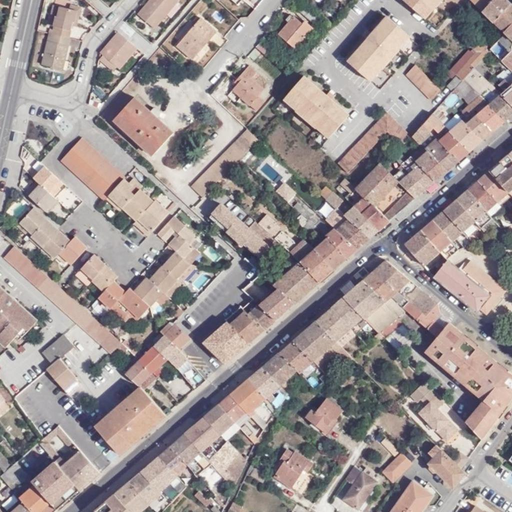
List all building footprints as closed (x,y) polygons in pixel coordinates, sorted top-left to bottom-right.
[(150,0),(137,15),(155,30),(160,23),(178,2),(175,0),(150,0)] [(443,0),(404,0),(426,18),(436,6),(437,7),(443,0)] [(480,15),(483,11),(472,0),(469,0),(467,3),(480,15)] [(472,0),(483,11),(493,0),(472,0)] [(511,3),(508,0),(493,0),(483,11),(495,22),(511,3)] [(495,22),(500,27),(506,32),(511,24),(511,3),(495,22)] [(315,28),(323,18),(307,4),(301,12),(314,23),(312,26),(314,27),(315,28)] [(81,8),(70,5),(69,10),(77,12),(75,23),(72,23),(71,27),(76,28),(81,8)] [(53,6),(49,26),(52,27),(54,18),(57,18),(59,7),(53,6)] [(52,31),(50,30),(49,34),(69,39),(71,27),(72,23),(75,23),(77,12),(69,10),(59,7),(57,18),(54,18),(52,27),(52,31)] [(280,34),(295,48),(314,27),(305,20),(303,23),(295,16),(294,17),(289,23),(280,34)] [(400,49),(399,49),(410,35),(388,16),(372,34),(369,31),(364,37),(367,40),(348,61),(371,81),(382,68),(384,68),(400,49)] [(471,25),(461,16),(458,19),(459,21),(467,29),(471,25)] [(193,59),(217,31),(200,17),(195,23),(197,25),(178,46),(193,59)] [(456,25),(465,34),(469,31),(467,29),(459,21),(456,25)] [(482,36),(471,25),(467,29),(469,31),(477,39),(478,41),(482,36)] [(500,27),(494,35),(499,39),(506,32),(500,27)] [(116,67),(119,70),(138,49),(118,32),(102,50),(101,54),(103,56),(116,67)] [(42,65),(63,70),(71,39),(69,39),(49,34),(42,65)] [(478,41),(487,49),(492,44),(483,36),(482,36),(478,41)] [(477,52),(458,73),(459,74),(464,80),(469,74),(475,68),(488,53),(489,51),(487,49),(478,41),(477,39),(471,46),(473,48),(477,52)] [(500,58),(509,49),(498,39),(490,48),(500,58)] [(258,47),(267,55),(273,48),(263,40),(258,47)] [(261,53),(255,48),(249,56),(254,60),(261,53)] [(447,73),(453,78),(458,73),(477,52),(473,48),(471,51),(469,49),(447,73)] [(490,56),(488,53),(475,68),(495,88),(498,85),(480,67),(490,56)] [(511,70),(498,85),(505,92),(511,85),(511,57),(509,55),(502,62),(511,70)] [(100,61),(112,72),(116,67),(103,56),(100,60),(100,61)] [(406,74),(431,100),(441,90),(416,64),(406,74)] [(239,84),(233,90),(242,97),(257,110),(265,101),(258,96),(265,89),(254,80),(260,73),(250,66),(239,78),(242,80),(239,84)] [(469,74),(464,80),(486,101),(506,121),(511,115),(511,104),(502,95),(495,88),(475,68),(469,74)] [(459,74),(448,86),(453,91),(464,80),(459,74)] [(330,91),(326,94),(304,75),(285,98),(297,109),(296,110),(317,128),(318,127),(330,138),(349,115),(332,99),(335,96),(330,91)] [(463,111),(468,118),(473,112),(486,101),(464,80),(453,91),(457,94),(459,93),(472,104),(463,111)] [(511,85),(505,92),(502,95),(511,104),(511,85)] [(228,96),(237,103),(242,97),(233,90),(228,96)] [(154,108),(151,112),(135,97),(117,117),(156,153),(174,133),(157,118),(159,116),(160,111),(154,108)] [(473,112),(493,131),(506,121),(486,101),(473,112)] [(433,114),(445,126),(451,132),(458,126),(438,109),(433,114)] [(338,164),(348,173),(385,131),(403,148),(413,136),(385,111),(338,164)] [(468,118),(464,121),(483,140),(493,131),(473,112),(468,118)] [(438,132),(439,133),(445,126),(433,114),(423,125),(430,132),(435,127),(438,132)] [(483,140),(464,121),(458,126),(451,132),(470,152),(483,140)] [(430,132),(423,125),(413,136),(420,143),(430,132)] [(439,133),(444,138),(451,132),(445,126),(439,133)] [(243,132),(190,185),(202,197),(258,141),(251,134),(248,137),(243,132)] [(451,132),(444,138),(440,142),(444,145),(460,161),(470,152),(451,132)] [(88,143),(83,138),(72,149),(78,154),(88,143)] [(444,145),(440,142),(428,151),(432,155),(444,145)] [(94,148),(88,143),(78,154),(84,159),(94,148)] [(456,164),(460,161),(444,145),(432,155),(448,171),(456,164)] [(99,153),(94,148),(84,159),(89,164),(99,153)] [(72,149),(62,160),(67,165),(78,154),(72,149)] [(428,151),(417,162),(420,165),(432,155),(428,151)] [(399,162),(402,165),(405,162),(408,160),(399,152),(394,157),(399,162)] [(105,158),(99,153),(89,164),(94,169),(105,158)] [(78,154),(67,165),(73,170),(84,159),(78,154)] [(511,189),(511,157),(509,154),(490,171),(509,192),(511,189)] [(436,181),(448,171),(432,155),(420,165),(436,181)] [(417,162),(411,156),(408,160),(405,162),(414,171),(411,174),(426,190),(436,181),(420,165),(417,162)] [(399,162),(394,157),(385,168),(390,172),(399,162)] [(110,162),(105,158),(94,169),(100,174),(110,162)] [(84,159),(73,170),(78,175),(89,164),(84,159)] [(110,162),(100,174),(105,179),(116,167),(110,162)] [(411,174),(414,171),(405,162),(402,165),(411,174)] [(89,164),(78,175),(84,180),(94,169),(89,164)] [(385,168),(381,164),(357,189),(391,221),(414,201),(396,184),(399,181),(390,172),(385,168)] [(39,172),(37,170),(33,175),(41,183),(53,194),(60,188),(59,187),(55,184),(60,179),(45,165),(39,172)] [(116,167),(105,179),(110,183),(121,172),(116,167)] [(94,169),(84,180),(89,185),(100,174),(94,169)] [(509,192),(490,171),(478,181),(497,203),(509,192)] [(121,172),(110,183),(116,188),(124,179),(127,177),(121,172)] [(100,174),(89,185),(94,190),(105,179),(100,174)] [(401,183),(417,198),(426,190),(411,174),(401,183)] [(53,194),(41,183),(33,175),(32,176),(37,180),(40,183),(29,195),(45,209),(56,197),(53,194)] [(123,208),(141,190),(143,187),(133,178),(129,183),(124,179),(116,188),(109,195),(123,208)] [(346,198),(355,206),(379,230),(391,221),(357,189),(353,186),(345,178),(341,182),(351,193),(346,198)] [(105,179),(94,190),(99,195),(110,183),(105,179)] [(40,183),(37,180),(26,192),(29,195),(40,183)] [(487,212),(497,203),(478,181),(468,189),(487,212)] [(99,195),(105,200),(107,198),(109,195),(116,188),(110,183),(99,195)] [(333,191),(327,186),(320,193),(327,199),(333,191)] [(491,216),(487,212),(468,189),(460,196),(456,200),(475,221),(479,226),(484,232),(496,222),(493,219),(491,216)] [(141,202),(147,196),(141,190),(123,208),(137,220),(138,220),(151,206),(148,204),(146,206),(141,202)] [(340,205),(344,201),(333,191),(327,199),(337,208),(340,205)] [(500,206),(511,195),(509,192),(497,203),(500,206)] [(301,197),(296,193),(288,201),(294,207),(301,197)] [(44,210),(45,209),(29,195),(44,210)] [(109,195),(107,198),(121,210),(123,208),(109,195)] [(151,206),(154,202),(147,196),(141,202),(146,206),(148,204),(151,206)] [(47,211),(58,199),(56,197),(45,209),(47,211)] [(329,238),(348,258),(358,249),(338,230),(334,227),(331,230),(327,226),(327,225),(320,220),(319,221),(313,216),(316,211),(301,197),(294,207),(302,214),(317,228),(329,238)] [(158,212),(163,206),(156,200),(154,202),(151,206),(138,220),(144,225),(141,229),(149,236),(164,218),(158,212)] [(259,259),(273,246),(226,200),(212,213),(259,259)] [(456,200),(444,211),(463,232),(475,221),(456,200)] [(493,219),(503,210),(500,206),(497,203),(487,212),(491,216),(493,219)] [(348,213),(340,205),(337,208),(345,216),(348,213)] [(164,218),(170,212),(163,206),(158,212),(164,218)] [(348,213),(345,216),(349,219),(370,238),(379,230),(355,206),(348,213)] [(30,232),(33,234),(47,219),(34,207),(20,222),(30,232)] [(456,238),(466,248),(474,245),(467,237),(463,232),(444,211),(433,220),(455,246),(457,244),(454,241),(456,238)] [(302,226),(312,234),(317,228),(302,214),(297,218),(302,226)] [(195,235),(175,216),(158,235),(165,241),(175,230),(180,235),(177,239),(176,237),(169,245),(176,252),(184,259),(190,265),(201,253),(189,242),(195,235)] [(44,246),(59,230),(47,219),(33,234),(32,235),(44,246)] [(358,249),(370,238),(349,219),(338,230),(358,249)] [(137,220),(135,223),(141,229),(144,225),(138,220),(137,220)] [(455,246),(433,220),(427,225),(421,230),(440,252),(444,257),(448,260),(459,251),(455,246)] [(467,237),(472,232),(479,226),(475,221),(463,232),(467,237)] [(28,234),(30,232),(20,222),(17,224),(28,234)] [(60,253),(71,241),(59,230),(44,246),(56,257),(56,256),(60,253)] [(299,246),(283,230),(275,238),(284,247),(293,255),(320,282),(336,268),(315,250),(306,241),(299,246)] [(440,252),(421,230),(415,236),(405,244),(425,266),(437,254),(440,252)] [(265,235),(281,250),(284,247),(275,238),(268,232),(265,235)] [(474,245),(481,241),(472,232),(467,237),(474,245)] [(44,246),(32,235),(29,238),(41,249),(44,246)] [(75,237),(72,240),(71,241),(60,253),(67,259),(72,264),(87,248),(75,237)] [(336,268),(348,258),(329,238),(315,250),(336,268)] [(405,244),(398,250),(421,269),(425,266),(405,244)] [(123,354),(128,348),(127,348),(16,246),(6,258),(113,354),(117,349),(123,354)] [(53,260),(56,257),(44,246),(41,249),(53,260)] [(177,279),(190,265),(184,259),(176,252),(163,266),(177,279)] [(64,263),(67,259),(60,253),(56,256),(64,263)] [(106,265),(94,254),(82,267),(94,279),(106,265)] [(263,265),(252,255),(248,260),(258,270),(263,265)] [(295,303),(315,286),(320,282),(293,255),(284,263),(292,271),(281,280),(263,265),(258,270),(262,274),(279,289),(295,303)] [(442,259),(436,264),(441,269),(445,264),(448,260),(444,257),(442,259)] [(410,284),(413,282),(387,260),(381,265),(374,271),(398,292),(407,282),(410,284)] [(441,269),(435,275),(464,299),(468,294),(471,296),(480,286),(473,280),(462,271),(448,260),(445,264),(441,269)] [(482,269),(471,260),(462,271),(473,280),(482,269)] [(115,280),(118,277),(106,265),(94,279),(106,290),(114,281),(115,280)] [(180,283),(194,268),(190,265),(177,279),(180,283)] [(177,279),(163,266),(151,280),(163,292),(165,293),(177,279)] [(76,274),(88,285),(94,279),(82,267),(76,274)] [(490,311),(507,290),(482,269),(473,280),(480,286),(487,292),(489,298),(480,308),(481,309),(484,306),(490,311)] [(408,301),(405,298),(398,292),(374,271),(369,276),(403,306),(408,301)] [(263,283),(273,294),(279,289),(262,274),(244,290),(250,296),(262,286),(261,285),(263,283)] [(148,278),(147,276),(133,289),(136,291),(148,278)] [(403,306),(369,276),(344,297),(361,314),(369,323),(370,325),(379,334),(385,329),(407,310),(403,306)] [(163,292),(151,280),(148,278),(136,291),(151,305),(155,300),(158,297),(163,292)] [(165,293),(166,294),(168,296),(180,283),(177,279),(165,293)] [(106,290),(99,297),(111,308),(125,292),(114,281),(106,290)] [(26,327),(30,330),(38,321),(0,286),(0,336),(1,337),(0,337),(0,341),(7,348),(26,327)] [(471,296),(468,294),(464,299),(475,309),(479,309),(480,308),(489,298),(487,292),(480,286),(471,296)] [(134,312),(139,318),(151,305),(136,291),(133,289),(131,287),(127,291),(125,292),(111,308),(123,318),(128,313),(134,312)] [(411,295),(409,294),(405,298),(408,301),(411,303),(423,290),(419,287),(411,295)] [(276,320),(295,303),(279,289),(273,294),(260,305),(276,320)] [(437,302),(423,290),(411,303),(426,316),(437,302)] [(162,307),(170,298),(168,296),(166,294),(165,293),(163,292),(158,297),(155,300),(162,307)] [(361,314),(344,297),(332,307),(351,327),(357,333),(369,323),(361,314)] [(426,316),(411,303),(408,301),(403,306),(407,310),(428,329),(433,334),(437,338),(450,322),(446,318),(441,314),(437,302),(426,316)] [(276,320),(260,305),(249,314),(265,329),(276,320)] [(490,311),(484,306),(481,309),(487,314),(490,311)] [(173,314),(177,319),(184,311),(180,307),(173,314)] [(335,341),(351,327),(332,307),(326,312),(316,321),(335,341)] [(246,311),(231,324),(251,341),(265,329),(249,314),(246,311)] [(131,317),(136,321),(139,318),(134,312),(128,313),(123,318),(126,321),(131,317)] [(407,325),(406,326),(419,338),(425,331),(405,313),(399,318),(407,325)] [(321,354),(333,343),(335,341),(316,321),(293,341),(313,361),(321,354)] [(174,322),(170,322),(161,331),(179,348),(191,338),(188,335),(174,322)] [(228,322),(205,342),(227,362),(251,341),(231,324),(228,322)] [(432,356),(455,326),(450,322),(437,338),(426,351),(432,356)] [(367,328),(376,337),(379,334),(370,325),(367,328)] [(485,352),(482,349),(474,342),(471,345),(465,341),(468,337),(455,326),(432,356),(484,400),(465,422),(482,440),(502,413),(499,411),(510,396),(511,397),(511,373),(501,364),(498,367),(484,353),(485,352)] [(335,341),(341,347),(357,333),(351,327),(335,341)] [(389,332),(385,329),(379,334),(382,337),(383,338),(389,332)] [(168,359),(195,390),(206,380),(179,348),(161,331),(157,335),(150,342),(168,359)] [(53,363),(73,346),(64,336),(44,353),(53,363)] [(465,341),(471,345),(474,342),(468,337),(465,341)] [(122,343),(127,348),(131,343),(125,339),(122,342),(122,343)] [(299,373),(313,361),(293,341),(279,353),(297,371),(299,373)] [(335,341),(333,343),(339,349),(341,347),(335,341)] [(136,356),(153,372),(168,359),(150,342),(144,348),(148,351),(144,355),(140,352),(136,356)] [(128,348),(132,352),(133,353),(138,349),(131,343),(127,348),(128,348)] [(339,349),(333,343),(321,354),(327,360),(338,350),(339,349)] [(339,349),(338,350),(348,361),(351,357),(341,347),(339,349)] [(484,353),(498,367),(501,364),(485,352),(484,353)] [(297,371),(279,353),(263,367),(288,393),(291,388),(285,381),(297,371)] [(327,360),(321,354),(313,361),(321,370),(324,367),(321,365),(327,360)] [(123,370),(139,385),(153,372),(136,356),(132,360),(123,370)] [(354,367),(358,364),(351,357),(348,361),(354,367)] [(57,361),(49,368),(49,369),(65,389),(75,381),(74,379),(57,361)] [(288,393),(263,367),(249,379),(266,397),(270,401),(276,398),(272,393),(278,388),(286,395),(288,393)] [(15,398),(31,420),(65,389),(49,369),(15,398)] [(144,390),(158,378),(153,372),(139,385),(141,386),(144,390)] [(312,386),(315,389),(328,377),(325,374),(312,386)] [(266,397),(249,379),(231,395),(247,412),(249,414),(263,429),(266,425),(253,409),(265,398),(269,403),(268,405),(275,412),(278,409),(270,401),(266,397)] [(419,413),(447,441),(458,430),(441,413),(439,415),(435,411),(438,409),(445,401),(433,389),(425,381),(411,395),(418,403),(421,399),(427,405),(419,413)] [(121,454),(156,424),(166,415),(144,390),(141,386),(96,425),(121,454)] [(235,421),(247,412),(231,395),(219,405),(234,420),(235,421)] [(502,413),(511,398),(511,397),(510,396),(499,411),(502,413)] [(324,431),(335,417),(336,418),(343,411),(326,398),(315,411),(312,409),(306,417),(324,431)] [(1,403),(0,401),(0,415),(9,408),(3,401),(1,403)] [(473,401),(461,412),(464,416),(476,405),(473,401)] [(234,420),(219,405),(205,417),(222,433),(235,421),(234,420)] [(229,441),(227,439),(222,433),(205,417),(198,423),(193,427),(210,444),(218,452),(229,441)] [(328,433),(338,419),(336,418),(335,417),(324,431),(328,433)] [(77,428),(67,418),(58,426),(62,429),(62,430),(67,435),(77,428)] [(227,439),(240,427),(235,421),(222,433),(227,439)] [(62,429),(58,426),(44,438),(47,441),(62,429)] [(201,451),(210,444),(193,427),(186,434),(201,451)] [(47,441),(44,438),(40,442),(80,490),(101,472),(97,468),(72,440),(67,435),(62,430),(57,434),(74,453),(65,461),(47,441)] [(252,433),(248,436),(254,443),(257,439),(252,433)] [(209,460),(201,451),(186,434),(172,446),(182,460),(187,466),(197,477),(212,463),(216,468),(224,459),(218,452),(209,460)] [(76,437),(72,440),(97,468),(107,459),(92,442),(85,447),(76,437)] [(397,454),(399,453),(385,439),(382,442),(390,450),(391,448),(397,454)] [(218,452),(224,459),(216,468),(234,487),(239,475),(227,465),(238,451),(229,441),(218,452)] [(40,442),(16,462),(57,510),(70,499),(80,490),(40,442)] [(176,476),(187,466),(182,460),(172,446),(158,457),(170,470),(176,476)] [(430,452),(435,458),(441,451),(436,446),(430,452)] [(295,451),(294,453),(287,449),(281,459),(285,462),(274,477),(291,488),(303,469),(307,471),(313,462),(295,451)] [(0,451),(0,466),(5,472),(12,466),(0,451)] [(246,459),(244,457),(238,451),(227,465),(239,475),(246,459)] [(454,488),(458,481),(464,473),(460,470),(452,462),(441,451),(435,458),(429,463),(454,488)] [(412,462),(403,452),(383,471),(392,481),(412,462)] [(469,458),(459,452),(452,462),(460,470),(469,458)] [(170,470),(158,457),(143,471),(171,502),(182,491),(185,487),(191,492),(191,491),(192,492),(195,494),(199,491),(196,488),(191,482),(186,486),(176,476),(170,470)] [(1,476),(20,498),(32,511),(54,511),(57,510),(16,462),(12,466),(5,472),(1,476)] [(253,466),(250,474),(265,483),(269,476),(253,466)] [(363,472),(354,466),(345,478),(354,484),(344,499),(359,509),(377,482),(371,478),(375,474),(366,468),(363,472)] [(143,471),(130,482),(157,511),(161,511),(171,502),(143,471)] [(414,479),(390,511),(424,511),(431,502),(427,498),(432,492),(414,479)] [(157,511),(130,482),(116,494),(130,511),(157,511)] [(206,499),(200,493),(199,491),(195,494),(195,495),(203,503),(206,499)] [(431,502),(436,495),(432,492),(427,498),(431,502)] [(130,511),(116,494),(97,510),(98,511),(130,511)] [(223,508),(225,505),(214,495),(211,498),(223,508)] [(32,511),(20,498),(18,500),(22,505),(13,511),(32,511)] [(208,505),(214,511),(219,511),(206,499),(203,503),(207,507),(208,505)]
